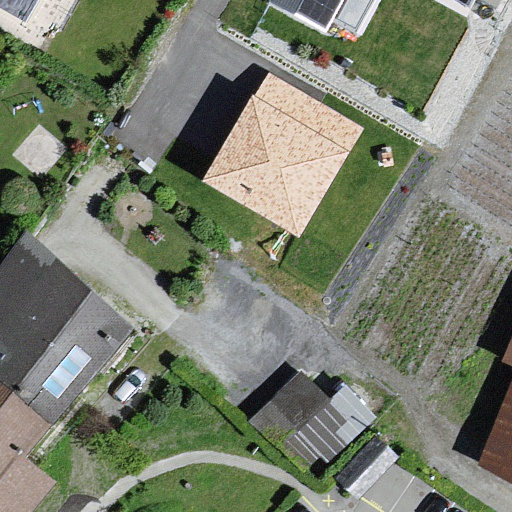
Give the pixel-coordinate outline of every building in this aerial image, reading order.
[(272,0),(270,4),(327,34),(345,0),(455,0),(476,11),(482,0),(272,0)] [(254,107),(214,179),(303,227),(343,155),(254,107)] [(0,511),(62,511),(80,490),(52,470),(80,432),(162,335),(47,242),(0,301),(0,511)] [(511,354),(507,367),(511,368),(511,409),(489,468),(511,482),(511,354)] [(304,373),(251,422),(307,482),(375,419),(348,389),(332,404),(304,373)]
